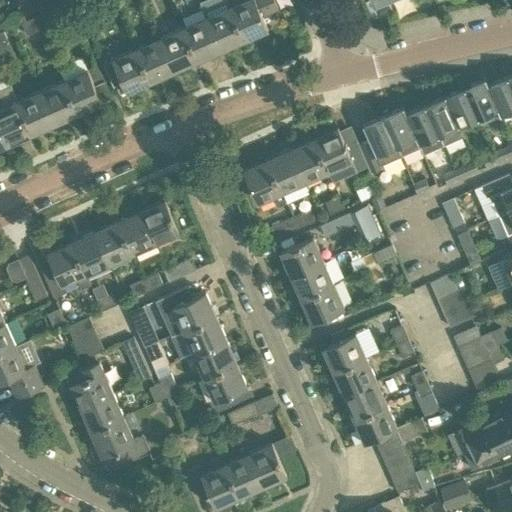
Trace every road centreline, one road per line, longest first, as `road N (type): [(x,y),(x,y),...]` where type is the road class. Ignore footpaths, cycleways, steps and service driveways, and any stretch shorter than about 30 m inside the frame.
road 1 (residential): [(319,511),(328,484),(323,465),(175,134)]
road 2 (residential): [(0,210),(175,134)]
road 3 (residential): [(340,74),(511,34)]
road 4 (residential): [(175,134),(340,74)]
road 5 (residential): [(127,511),(61,480),(0,437)]
